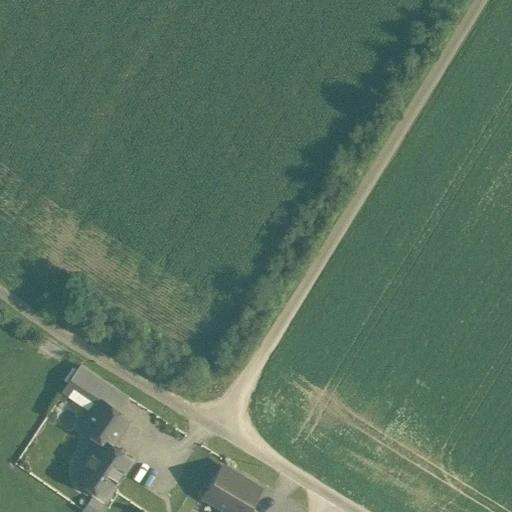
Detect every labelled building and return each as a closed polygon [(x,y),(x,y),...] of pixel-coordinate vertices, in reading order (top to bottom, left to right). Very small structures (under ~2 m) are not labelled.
[(127,397),(80,365),(62,390),(91,410),(100,398),(117,410),(127,397)] [(117,410),(100,398),(91,410),(81,426),(99,438),(100,437),(109,443),(127,417),(117,410)] [(109,443),(100,437),(99,438),(74,475),(77,477),(78,485),(83,488),(91,486),(104,496),(130,458),(109,443)] [(260,488),(221,464),(203,495),(232,511),(245,511),(248,509),(260,488)] [(86,492),(76,507),(82,511),(97,511),(103,504),(86,492)]
